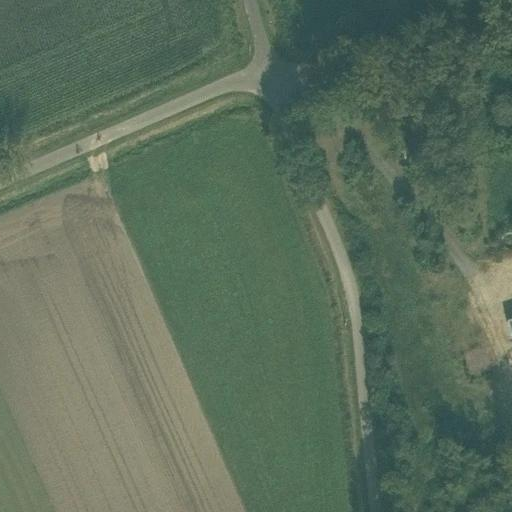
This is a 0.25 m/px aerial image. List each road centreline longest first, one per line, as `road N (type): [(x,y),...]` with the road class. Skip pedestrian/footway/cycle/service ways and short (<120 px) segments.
road 1 (unclassified): [(0,182),(232,83),(269,76),(344,265),(376,511)]
road 2 (track): [(269,76),(334,65),(511,3)]
